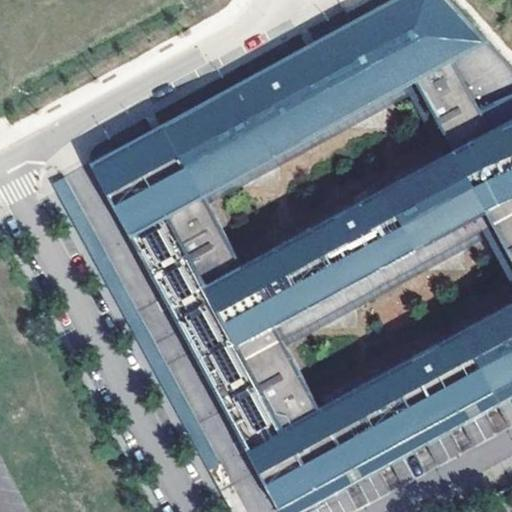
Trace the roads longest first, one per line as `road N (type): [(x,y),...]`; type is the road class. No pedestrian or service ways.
road 1 (residential): [(191,511),(3,163)]
road 2 (residential): [(3,163),(255,23),(272,0)]
